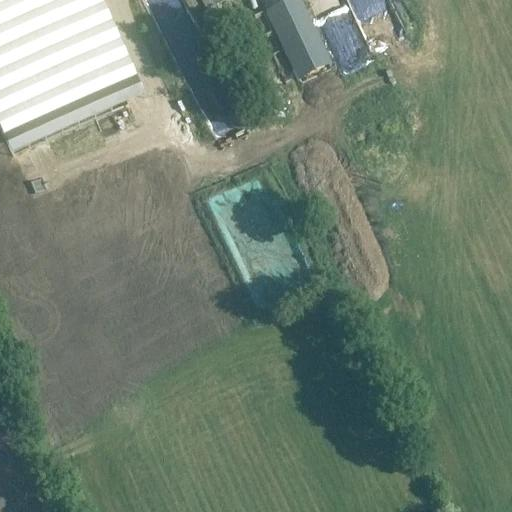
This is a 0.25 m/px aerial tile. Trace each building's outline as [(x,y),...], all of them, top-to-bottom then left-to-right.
[(198,0),(205,13),(230,0),(198,0)] [(292,32),(301,42),(316,30),(308,20),(292,32)] [(350,58),(373,49),(370,42),(347,51),(350,58)] [(165,64),(145,73),(158,101),(178,92),(165,64)] [(303,254),(272,168),(217,188),(241,255),(257,249),(264,268),(303,254)]
